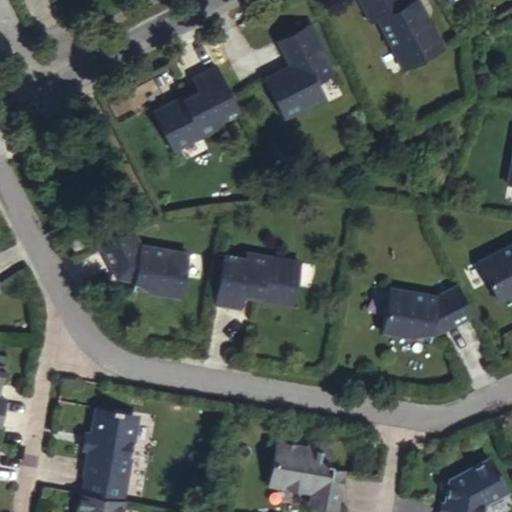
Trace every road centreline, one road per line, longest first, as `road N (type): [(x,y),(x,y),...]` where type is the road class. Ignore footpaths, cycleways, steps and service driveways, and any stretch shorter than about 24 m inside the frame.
road 1 (residential): [(399,414),(129,367),(88,345),(55,291)]
road 2 (residential): [(213,0),(0,111)]
road 3 (residential): [(55,291),(22,511)]
road 4 (residential): [(55,291),(0,179)]
